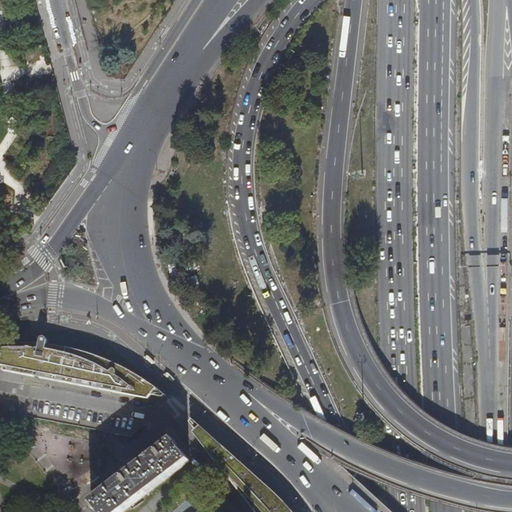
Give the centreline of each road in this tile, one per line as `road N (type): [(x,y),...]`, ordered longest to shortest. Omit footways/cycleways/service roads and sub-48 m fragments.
road 1 (motorway): [(354,0),(332,187),(339,306),(370,376),(410,419),(459,448),(511,463)]
road 2 (motorway): [(310,0),(266,61),(247,117),(241,181),(253,248),(331,423),(357,511)]
road 3 (trunk): [(393,0),(397,369),(407,511)]
road 4 (trunk): [(445,511),(436,0)]
road 5 (trunk): [(488,307),(475,270),(469,182),(474,0)]
road 6 (motorway): [(226,385),(426,484),(511,499)]
road 7 (secondary): [(488,307),(493,67),(508,4)]
road 8 (residential): [(241,511),(166,416),(0,385)]
road 9 (secondary): [(126,149),(125,249),(193,362)]
road 10 (primary): [(0,311),(47,296),(92,300),(193,362)]
road 11 (secondary): [(495,511),(488,307)]
road 12 (primary): [(126,149),(42,261),(0,286)]
road 13 (residential): [(126,149),(79,86),(56,0)]
